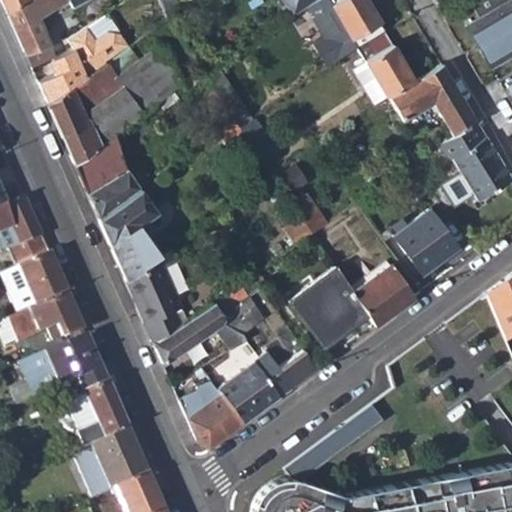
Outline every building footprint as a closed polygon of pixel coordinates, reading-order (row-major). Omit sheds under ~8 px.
[(0,0),(0,1),(5,12),(21,0),(0,0)] [(21,0),(5,12),(23,52),(46,42),(34,16),(64,0),(21,0)] [(282,0),(293,14),(311,2),(313,0),(282,0)] [(319,0),(313,0),(311,2),(343,53),(351,48),(319,0)] [(319,0),(351,48),(381,30),(361,0),(319,0)] [(511,0),(504,0),(482,13),(469,21),(493,62),(511,50),(511,0)] [(475,0),(482,13),(504,0),(475,0)] [(56,72),(35,81),(45,102),(63,90),(68,87),(109,62),(127,50),(119,37),(105,34),(94,41),(86,28),(67,40),(72,48),(49,58),(56,72)] [(381,30),(351,48),(360,59),(382,95),(385,94),(411,78),(381,30)] [(127,50),(109,62),(117,72),(138,58),(131,48),(127,50)] [(109,62),(68,87),(83,114),(86,112),(104,141),(184,86),(161,50),(119,78),(109,62)] [(360,59),(349,67),(371,103),(382,95),(360,59)] [(411,78),(385,94),(401,120),(431,102),(450,136),(475,119),(440,60),(411,78)] [(63,90),(45,102),(72,162),(94,147),(104,141),(86,112),(83,114),(68,87),(63,90)] [(257,117),(239,128),(243,133),(262,161),(275,154),(266,141),(271,138),(257,117)] [(234,119),(213,133),(224,147),(243,133),(239,128),(234,119)] [(450,136),(439,144),(448,158),(452,155),(477,196),(508,176),(475,119),(450,136)] [(94,147),(72,162),(77,175),(94,165),(102,159),(94,147)] [(104,180),(85,192),(95,215),(135,188),(168,165),(164,157),(139,173),(132,162),(104,180)] [(94,165),(77,175),(85,192),(104,180),(94,165)] [(135,188),(95,215),(123,277),(154,256),(139,224),(154,214),(135,188)] [(307,192),(290,202),(310,233),(327,221),(307,192)] [(4,205),(0,206),(0,232),(11,227),(18,244),(8,249),(19,272),(49,258),(22,197),(4,205)] [(427,208),(391,233),(417,269),(437,254),(440,258),(454,246),(427,208)] [(154,256),(123,277),(152,341),(177,324),(170,311),(179,306),(158,257),(155,258),(154,256)] [(6,277),(2,279),(18,313),(20,313),(23,311),(65,293),(49,258),(19,272),(6,277)] [(388,265),(349,291),(364,313),(372,324),(404,300),(393,282),(397,277),(388,265)] [(333,266),(289,300),(322,346),(364,313),(349,291),(333,266)] [(256,270),(249,274),(257,286),(258,287),(265,282),(256,270)] [(511,270),(485,291),(503,335),(511,329),(511,270)] [(249,274),(238,282),(246,294),(257,286),(249,274)] [(177,324),(152,341),(161,363),(220,326),(239,333),(261,318),(246,294),(238,282),(177,324)] [(18,313),(0,321),(0,337),(4,345),(45,327),(51,342),(80,329),(65,293),(23,311),(20,313),(18,313)] [(42,352),(19,362),(34,396),(50,389),(57,386),(97,369),(83,335),(42,352)] [(265,350),(216,386),(243,422),(314,369),(301,348),(277,366),(265,350)] [(57,386),(50,389),(54,402),(59,403),(59,414),(63,424),(73,434),(72,439),(76,450),(87,445),(124,429),(97,369),(57,386)] [(196,387),(176,397),(196,441),(207,449),(243,422),(208,377),(194,383),(196,387)] [(379,419),(367,403),(280,467),(289,479),(292,484),(297,480),(379,419)] [(124,429),(87,445),(106,489),(108,489),(142,473),(124,429)] [(511,511),(511,462),(347,494),(335,494),(297,480),(292,484),(289,479),(277,479),(259,489),(253,498),(249,511),(511,511)] [(159,511),(142,473),(108,489),(118,511),(159,511)]
